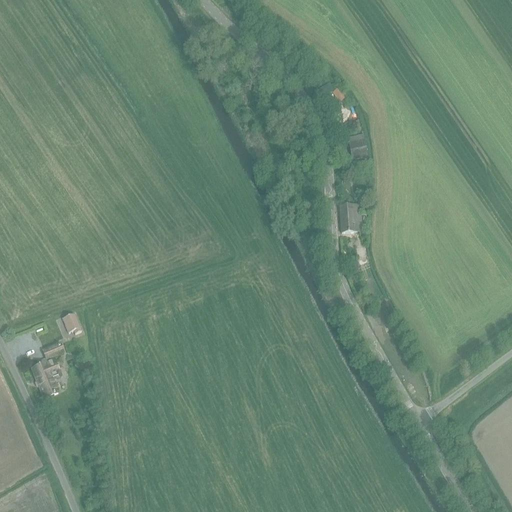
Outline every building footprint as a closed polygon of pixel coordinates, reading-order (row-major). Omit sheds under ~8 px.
[(339,105),(347,99),(341,90),(333,95),(336,100),(335,100),(339,105)] [(351,162),(361,160),(365,160),(367,160),(364,138),(348,140),(351,162)] [(342,235),(352,234),(363,233),(360,207),(340,208),(342,235)] [(75,316),(63,321),(69,335),(74,333),(75,336),(82,334),(75,316)] [(45,400),(54,396),(59,394),(53,381),(62,378),(54,359),(64,354),(61,346),(44,353),(45,353),(48,360),(41,362),(40,366),(40,368),(33,371),(45,400)]
